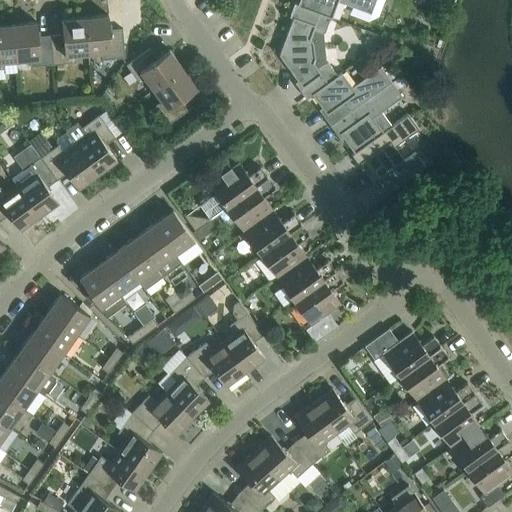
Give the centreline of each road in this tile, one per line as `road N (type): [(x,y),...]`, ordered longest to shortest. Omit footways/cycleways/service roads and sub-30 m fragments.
road 1 (unclassified): [(156,511),(196,455),(262,398),(396,305),(402,275)]
road 2 (unclassified): [(0,312),(53,248),(248,107)]
road 3 (unclassified): [(402,275),(358,251),(248,107)]
road 4 (unclassified): [(511,393),(436,291),(402,275)]
road 5 (unclassified): [(248,107),(169,0)]
